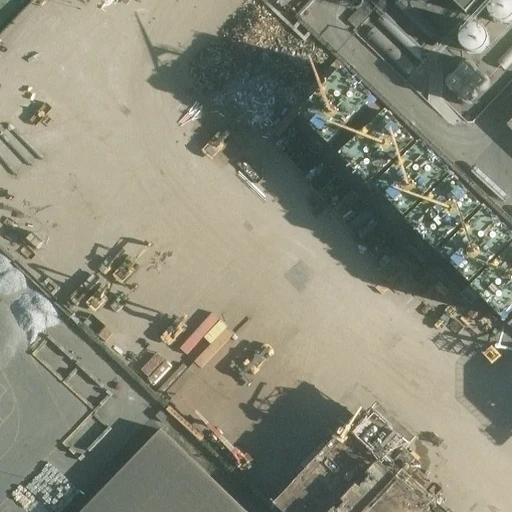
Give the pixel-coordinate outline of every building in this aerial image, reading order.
[(451,0),(466,13),(478,0),(451,0)] [(201,51),(209,57),(219,45),(211,38),(201,51)] [(145,293),(183,255),(169,241),(131,279),(145,293)] [(73,290),(83,299),(97,284),(87,275),(73,290)] [(93,317),(129,351),(154,325),(118,291),(93,317)] [(0,309),(0,327),(8,322),(0,309)] [(75,320),(61,330),(70,342),(84,332),(75,320)] [(461,350),(461,365),(473,365),(474,350),(461,350)] [(511,353),(500,367),(511,378),(511,353)] [(246,511),(161,429),(81,511),(246,511)]
